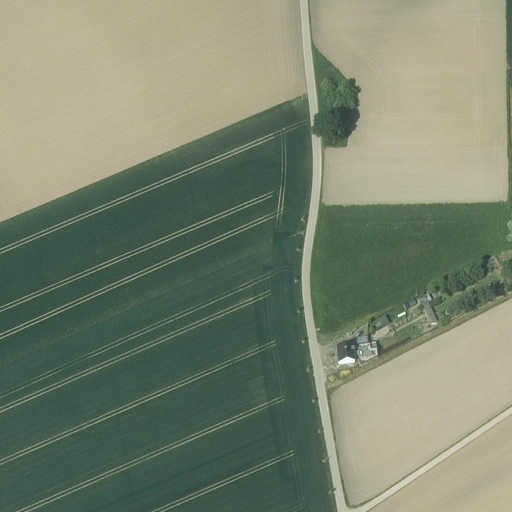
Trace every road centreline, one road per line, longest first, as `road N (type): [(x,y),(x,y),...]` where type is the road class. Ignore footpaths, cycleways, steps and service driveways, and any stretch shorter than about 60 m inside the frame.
road 1 (unclassified): [(342,511),(304,279),(316,135),(303,0)]
road 2 (track): [(511,409),(360,511)]
